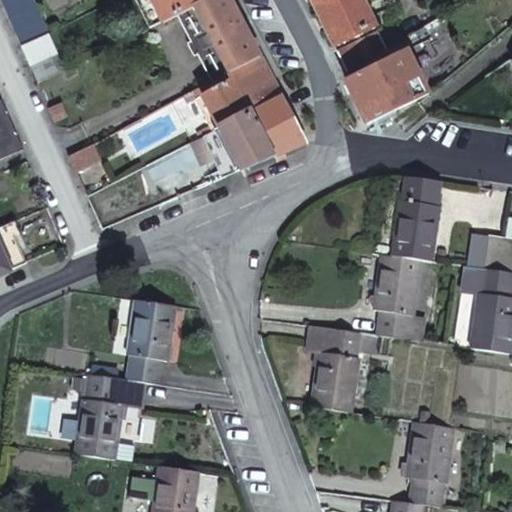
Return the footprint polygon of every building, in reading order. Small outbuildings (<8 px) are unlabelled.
[(2,0),(23,47),(50,33),(34,0),(2,0)] [(199,6),(210,0),(153,0),(166,23),(180,16),(199,6)] [(232,71),(262,56),(232,0),(210,0),(199,6),(232,71)] [(313,0),(335,44),(347,70),(387,47),(376,25),(364,0),(313,0)] [(213,81),(232,71),(199,6),(180,16),(213,81)] [(23,47),(40,84),(67,70),(50,33),(23,47)] [(369,123),(431,93),(410,48),(347,77),(369,123)] [(283,95),(262,56),(232,71),(213,81),(192,92),(196,100),(208,127),(195,134),(197,139),(202,136),(211,132),(252,111),(283,95)] [(196,100),(192,92),(183,97),(187,104),(196,100)] [(307,141),(283,95),(252,111),(275,155),(307,141)] [(0,158),(12,153),(15,160),(27,155),(1,98),(0,98),(0,158)] [(64,106),(52,111),(55,119),(67,114),(64,106)] [(275,155),(252,111),(211,132),(202,136),(213,160),(221,178),(275,155)] [(213,160),(202,136),(197,139),(193,141),(204,164),(213,160)] [(104,159),(96,143),(72,155),(79,171),(104,159)] [(27,155),(15,160),(17,165),(29,160),(27,155)] [(442,182),(407,177),(405,198),(400,197),(392,253),(427,258),(434,259),(442,203),(439,202),(442,182)] [(0,271),(30,259),(17,229),(22,227),(18,218),(0,224),(0,271)] [(483,266),(488,233),(471,230),(468,264),(483,266)] [(497,268),(502,235),(488,233),(483,266),(497,268)] [(511,236),(502,235),(497,268),(511,270),(511,236)] [(392,253),(383,252),(376,307),(383,308),(379,333),(411,338),(415,313),(420,314),(427,258),(392,253)] [(511,290),(511,270),(497,268),(483,266),(468,264),(462,263),(459,286),(477,289),(469,346),(510,352),(511,339),(511,293),(511,294),(511,290)] [(176,304),(135,299),(127,354),(131,355),(127,380),(142,382),(156,384),(160,359),(168,360),(176,304)] [(309,346),(322,349),(328,349),(331,326),(311,323),(309,346)] [(322,349),(313,406),(354,413),(364,354),(360,354),(363,331),(331,326),(328,349),(322,349)] [(122,379),(90,375),(87,398),(84,398),(76,455),(117,461),(124,404),(118,403),(122,379)] [(142,382),(127,380),(122,379),(118,403),(124,404),(138,406),(142,382)] [(409,500),(425,502),(439,504),(442,479),(446,480),(454,426),(450,426),(414,421),(407,474),(413,475),(409,500)] [(194,511),(201,471),(161,466),(153,511),(194,511)] [(423,511),(425,502),(409,500),(395,498),(392,511),(423,511)]
